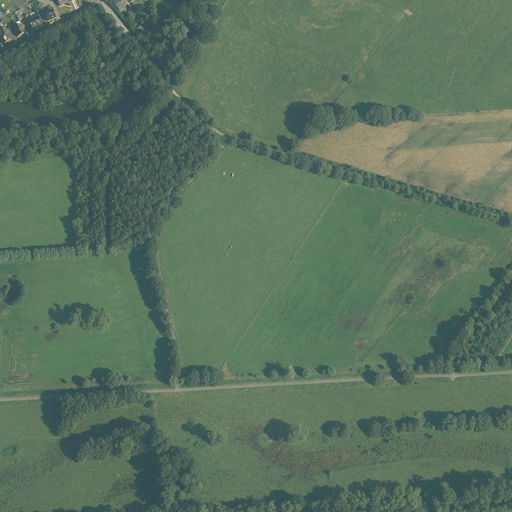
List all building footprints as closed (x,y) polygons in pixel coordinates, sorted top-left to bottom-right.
[(124,0),(117,0),(113,4),(118,11),(119,11),(118,10),(123,6),(124,8),(127,5),(124,0)] [(52,12),(43,16),(47,23),(55,19),(52,12)] [(34,21),(33,21),(32,20),(28,22),(33,31),(42,27),(38,19),(34,21)] [(145,32),(139,26),(135,30),(140,36),(145,32)] [(14,31),(18,39),(25,35),(21,27),(18,29),(14,31)] [(5,29),(0,30),(0,36),(4,45),(11,42),(5,29)]
